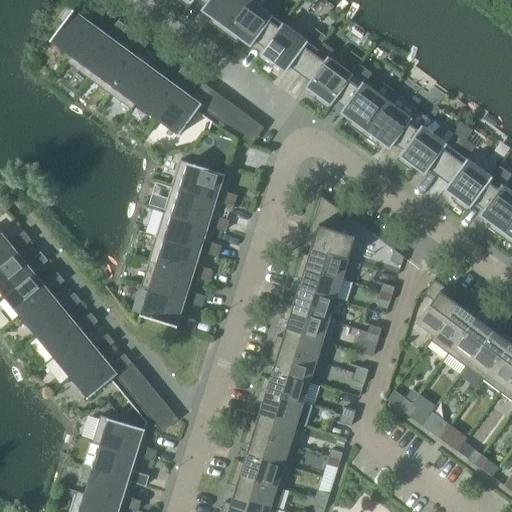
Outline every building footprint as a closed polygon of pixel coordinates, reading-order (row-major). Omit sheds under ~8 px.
[(209,23),(222,32),(245,0),(197,0),(205,5),(201,11),(212,19),(209,23)] [(250,47),(254,42),(269,22),(273,17),(249,0),(245,0),(222,32),(236,43),(239,39),(250,47)] [(66,63),(68,64),(95,26),(105,13),(96,6),(86,20),(68,6),(58,19),(63,23),(50,41),(71,56),(66,63)] [(68,64),(89,79),(116,42),(126,28),(117,22),(107,35),(95,26),(68,64)] [(289,67),(299,74),(314,54),(304,47),(307,43),(282,24),(278,28),(269,22),(254,42),(264,48),(257,58),(271,68),(274,65),(285,73),(289,67)] [(89,79),(110,95),(138,58),(148,44),(139,38),(129,51),(116,42),(89,79)] [(131,111),(136,104),(159,73),(169,60),(160,53),(150,67),(138,58),(110,95),(131,111)] [(335,101),(349,80),(353,76),(327,57),(324,62),(314,54),(299,74),(309,82),(305,87),(316,96),(313,99),(328,110),(335,101)] [(136,104),(157,120),(180,89),(190,75),(181,69),(171,82),(159,73),(136,104)] [(348,125),(362,135),(387,101),(386,101),(362,83),(359,87),(349,80),(335,101),(344,107),(340,113),(351,121),(348,125)] [(180,89),(157,120),(178,136),(211,91),(202,85),(192,98),(180,89)] [(387,101),(362,135),(376,145),(378,142),(389,150),(394,144),(403,151),(421,126),(422,127),(428,119),(392,93),(386,101),(387,101)] [(421,126),(403,151),(396,160),(410,171),(413,167),(424,175),(428,170),(438,177),(453,157),(457,152),(464,143),(454,135),(447,145),(422,127),(421,126)] [(474,203),(489,183),(492,178),(457,152),(453,157),(438,177),(448,184),(444,190),(455,198),(452,202),(467,212),(474,203)] [(172,187),(216,201),(232,206),(235,196),(220,191),(227,169),(211,164),(209,170),(188,163),(180,161),(172,187)] [(487,227),(501,237),(511,222),(511,193),(501,185),(498,190),(489,183),(474,203),(483,210),(479,216),(490,224),(487,227)] [(172,187),(164,212),(208,227),(224,231),(227,221),(212,216),(216,201),(172,187)] [(313,239),(311,247),(348,259),(355,237),(337,231),(343,212),(320,196),(308,237),(313,239)] [(164,212),(156,238),(201,252),(216,257),(220,246),(204,241),(208,227),(164,212)] [(511,222),(501,237),(511,245),(511,222)] [(0,265),(17,252),(30,241),(23,233),(10,243),(0,231),(0,265)] [(148,263),(156,265),(193,277),(208,282),(212,271),(196,266),(201,252),(156,238),(148,263)] [(302,254),(298,266),(341,279),(348,259),(311,247),(308,256),(302,254)] [(393,250),(393,251),(390,262),(401,265),(403,258),(404,257),(393,250)] [(0,265),(0,292),(3,297),(33,272),(46,262),(39,253),(26,264),(17,252),(0,265)] [(148,290),(185,302),(200,307),(204,296),(188,292),(193,277),(156,265),(148,290)] [(300,280),(298,288),(335,300),(341,279),(298,266),(295,278),(300,280)] [(3,297),(20,317),(50,293),(63,282),(56,273),(43,284),(33,272),(3,297)] [(429,341),(430,342),(458,305),(451,299),(454,295),(434,280),(423,294),(432,301),(417,322),(434,335),(429,341)] [(383,284),(380,292),(392,295),(394,288),(383,284)] [(289,295),(286,307),(328,321),(335,300),(298,288),(295,297),(289,295)] [(185,302),(148,290),(140,316),(192,332),(196,322),(180,317),(185,302)] [(392,295),(380,292),(378,299),(389,303),(392,295)] [(20,317),(37,337),(67,313),(80,302),(73,294),(60,304),(50,293),(20,317)] [(430,342),(448,354),(479,313),(469,305),(465,310),(458,305),(430,342)] [(287,321),(285,330),(329,343),(335,323),(328,321),(286,307),(282,319),(287,321)] [(37,337),(54,358),(84,333),(97,323),(90,314),(77,325),(67,313),(37,337)] [(448,354),(465,367),(492,330),(485,325),(489,320),(479,313),(448,354)] [(370,325),(367,333),(379,336),(381,329),(370,325)] [(276,336),(273,348),(322,364),(329,343),(285,330),(282,338),(276,336)] [(465,367),(483,380),(511,340),(511,337),(503,331),(500,336),(492,330),(465,367)] [(54,358),(70,378),(100,354),(113,343),(106,335),(93,345),(84,333),(54,358)] [(379,336),(367,333),(365,341),(376,344),(379,336)] [(511,340),(483,380),(500,393),(511,376),(511,340)] [(275,362),(272,371),(309,382),(315,363),(322,365),(322,364),(273,348),(269,360),(275,362)] [(100,354),(70,378),(87,399),(130,364),(123,355),(110,366),(100,354)] [(357,367),(355,374),(366,378),(368,370),(357,367)] [(263,378),(260,390),(302,403),(309,382),(272,371),(269,379),(263,378)] [(366,378),(355,374),(352,382),(364,385),(366,378)] [(511,376),(500,393),(511,401),(511,376)] [(262,403),(259,412),(296,424),(302,403),(260,390),(256,402),(262,403)] [(398,409),(404,414),(412,404),(405,399),(398,409)] [(412,404),(404,414),(411,418),(418,409),(412,404)] [(344,408),(342,415),(353,419),(355,411),(344,408)] [(250,420),(246,432),(289,445),(296,424),(259,412),(256,421),(250,420)] [(432,412),(422,426),(433,434),(439,439),(446,430),(450,425),(432,412)] [(353,419),(342,415),(339,423),(351,427),(353,419)] [(92,442),(99,445),(136,456),(152,461),(156,451),(140,446),(145,429),(108,418),(100,416),(92,442)] [(446,430),(439,439),(446,444),(453,434),(446,430)] [(248,445),(246,454),(290,468),(290,467),(283,464),(289,445),(246,432),(243,444),(248,445)] [(337,441),(335,448),(343,450),(344,443),(337,441)] [(99,445),(91,470),(128,482),(144,487),(148,476),(132,471),(136,456),(99,445)] [(331,450),(328,457),(340,461),(342,453),(331,450)] [(468,460),(474,465),(481,455),(475,450),(468,460)] [(237,461),(234,473),(283,488),(290,468),(246,454),(243,463),(237,461)] [(481,455),(474,465),(480,470),(488,460),(481,455)] [(340,461),(328,457),(326,465),(337,469),(340,461)] [(76,493),(120,507),(136,511),(140,501),(124,496),(128,482),(91,470),(84,494),(76,491),(76,493)] [(235,487),(233,495),(277,509),(283,488),(234,473),(230,485),(235,487)] [(503,486),(509,491),(511,487),(511,477),(510,477),(503,486)] [(318,491),(316,499),(327,502),(329,495),(318,491)] [(69,511),(118,511),(120,507),(76,493),(69,511)] [(221,511),(275,511),(277,509),(233,495),(230,504),(224,502),(221,511)] [(327,502),(316,499),(313,506),(325,510),(327,502)]
